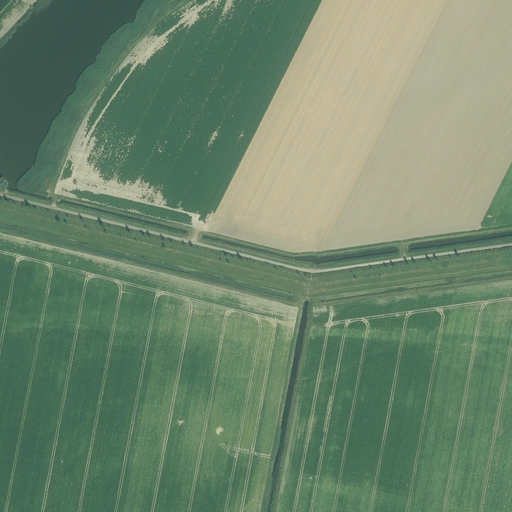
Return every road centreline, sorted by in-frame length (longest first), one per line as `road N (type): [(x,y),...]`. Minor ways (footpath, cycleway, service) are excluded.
road 1 (unclassified): [(511,245),(294,272),(0,196)]
road 2 (track): [(511,267),(311,296),(0,220)]
